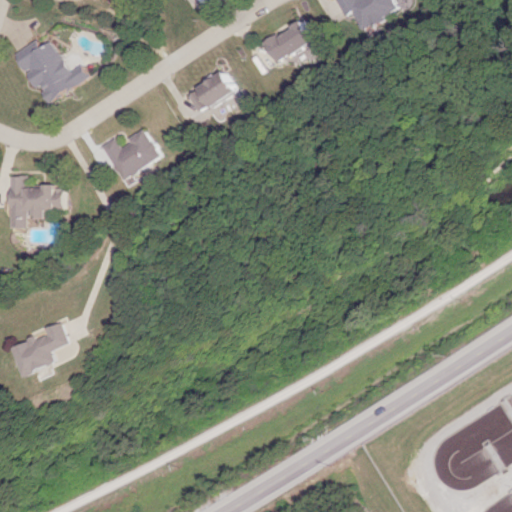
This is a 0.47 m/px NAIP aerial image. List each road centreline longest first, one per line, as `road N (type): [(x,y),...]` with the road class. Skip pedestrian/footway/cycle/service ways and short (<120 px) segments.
road 1 (tertiary): [(511,332),(229,511)]
road 2 (residential): [(0,135),(42,144),(276,0)]
